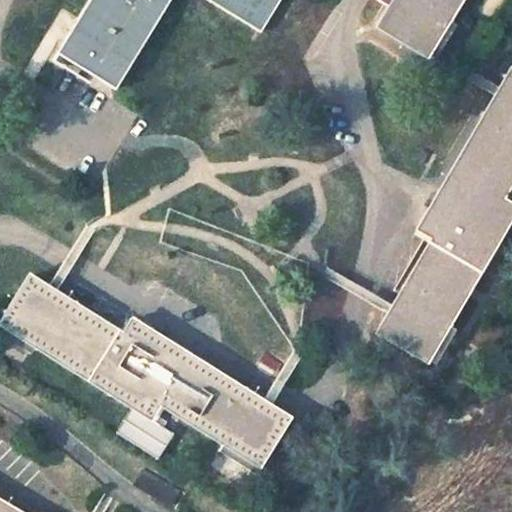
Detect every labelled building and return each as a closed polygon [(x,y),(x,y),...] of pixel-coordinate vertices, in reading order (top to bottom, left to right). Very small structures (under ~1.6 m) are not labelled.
[(81,0),(52,48),(112,85),(165,0),(211,0),(255,27),(272,0),(81,0)] [(384,0),(377,12),(425,41),(451,0),(384,0)] [(374,313),(422,342),(511,196),(511,189),(500,182),(511,162),(511,57),(416,210),(431,221),(374,313)] [(23,278),(0,320),(0,329),(153,415),(161,400),(261,454),(288,406),(128,317),(119,332),(23,278)] [(127,464),(164,485),(173,469),(137,448),(127,464)] [(0,511),(26,511),(0,496),(0,511)]
